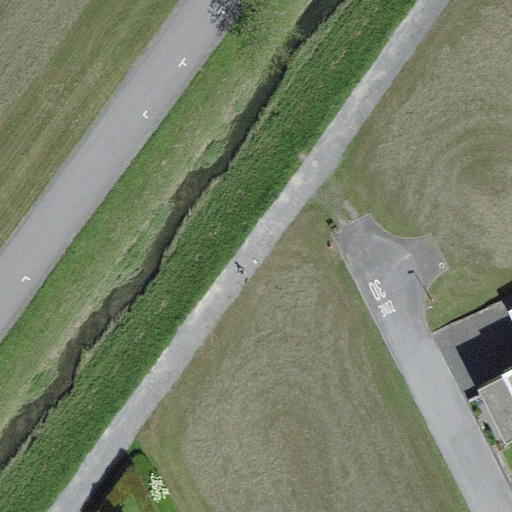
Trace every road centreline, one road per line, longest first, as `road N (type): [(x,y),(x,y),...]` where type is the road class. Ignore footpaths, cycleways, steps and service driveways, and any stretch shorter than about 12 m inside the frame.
road 1 (unclassified): [(0,293),(213,0)]
road 2 (residential): [(382,280),(503,511)]
